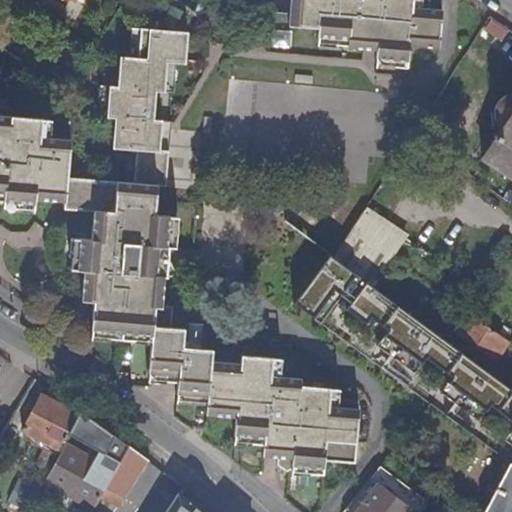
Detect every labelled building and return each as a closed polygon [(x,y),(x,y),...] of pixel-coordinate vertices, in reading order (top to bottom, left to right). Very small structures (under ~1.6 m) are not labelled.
[(290,0),(289,25),(319,28),(319,35),(348,38),(348,45),(377,48),(376,58),(407,61),(409,45),(439,47),(442,10),(428,9),(428,0),(290,0)] [(233,27),(200,3),(194,13),(226,37),(233,27)] [(161,127),(161,122),(154,121),(157,92),(165,93),(167,63),(185,64),(187,33),(142,29),(139,59),(121,58),(118,88),(110,87),(108,118),(117,118),(116,128),(118,130),(132,132),(135,130),(135,120),(143,120),(142,129),(156,130),(161,127)] [(511,95),(508,96),(502,98),(498,102),(495,107),(494,111),(495,116),(496,120),(499,124),(502,127),(482,157),(511,177),(511,95)] [(66,202),(68,179),(67,179),(69,140),(40,138),(41,120),(0,116),(0,219),(3,218),(4,201),(36,204),(36,200),(64,202),(66,202)] [(172,123),(161,122),(161,127),(156,130),(142,129),(143,120),(135,120),(135,130),(132,132),(118,130),(116,128),(114,148),(138,150),(139,138),(161,140),(161,151),(169,152),(170,152),(172,123)] [(139,138),(138,150),(135,184),(94,181),(81,199),(86,211),(94,212),(92,240),(81,240),(79,271),(84,271),(93,272),(91,301),(94,302),(93,322),(123,324),(122,333),(153,335),(151,374),(169,376),(172,328),(173,307),(163,306),(166,277),(172,278),(176,271),(173,263),(169,263),(159,262),(160,248),(162,217),(156,216),(158,186),(159,176),(167,176),(169,152),(161,151),(161,140),(139,138)] [(166,186),(167,176),(159,176),(158,186),(166,186)] [(66,202),(64,202),(64,210),(86,211),(81,199),(94,181),(68,179),(66,202)] [(402,238),(363,208),(331,255),(353,272),(364,280),(371,285),(402,238)] [(162,217),(160,248),(169,248),(171,217),(162,217)] [(169,248),(160,248),(159,262),(169,263),(170,248),(169,248)] [(345,283),(353,272),(331,255),(327,252),(291,301),(310,316),(339,278),(345,283)] [(93,272),(84,271),(83,301),(91,301),(93,272)] [(339,278),(310,316),(317,321),(333,299),(343,307),(364,280),(353,272),(345,283),(339,278)] [(511,388),(371,285),(364,280),(343,307),(363,322),(368,315),(385,328),(374,343),(388,353),(393,357),(412,371),(424,356),(450,375),(438,391),(452,401),(458,405),(477,419),(488,403),(511,420),(511,425),(503,438),(511,444),(511,388)] [(496,359),(508,341),(469,314),(456,332),(496,359)] [(172,328),(169,376),(168,382),(180,383),(181,368),(179,368),(181,348),(184,348),(185,329),(172,328)] [(181,368),(180,383),(179,394),(209,397),(209,409),(238,411),(236,435),(265,438),(280,439),(278,457),(278,464),(287,472),(292,469),(292,465),(323,468),(324,460),(353,462),(358,409),(328,406),(329,388),(300,386),(300,379),(271,376),(272,358),(241,356),(241,364),(212,362),(212,350),(184,348),(181,348),(179,368),(181,368)] [(393,357),(388,353),(378,366),(383,370),(393,357)] [(24,430),(61,450),(64,445),(79,414),(42,395),(24,430)] [(458,405),(452,401),(442,414),(448,418),(458,405)] [(280,439),(265,438),(264,456),(278,457),(280,439)] [(43,481),(94,510),(102,497),(115,474),(64,445),(61,450),(43,481)] [(115,474),(102,497),(120,507),(149,461),(130,447),(115,474)] [(421,511),(426,498),(383,463),(348,508),(352,511),(421,511)] [(511,511),(511,465),(510,464),(484,511),(511,511)] [(201,511),(179,494),(166,511),(201,511)]
